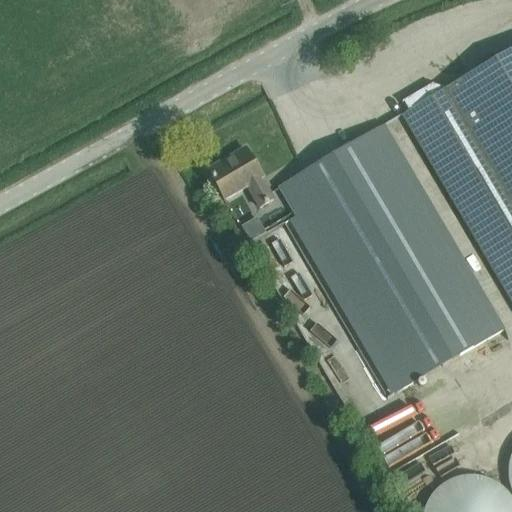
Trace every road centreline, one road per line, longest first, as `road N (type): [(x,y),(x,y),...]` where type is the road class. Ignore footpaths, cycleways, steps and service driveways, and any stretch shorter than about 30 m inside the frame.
road 1 (unclassified): [(364,0),(0,197)]
road 2 (unknown): [(294,37),(314,78),(333,90),(377,81),(511,20)]
